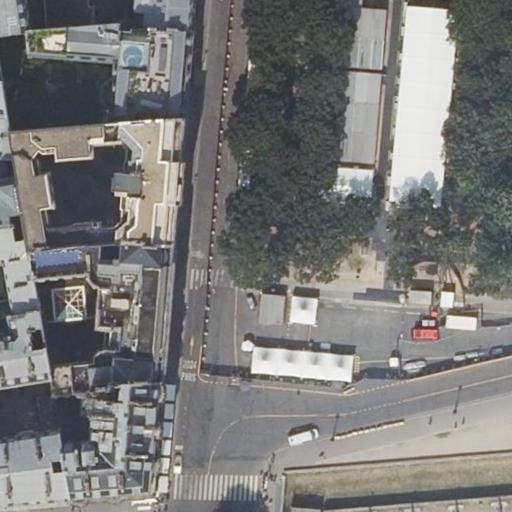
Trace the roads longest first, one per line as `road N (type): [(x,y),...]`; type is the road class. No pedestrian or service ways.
road 1 (residential): [(237,0),(215,378)]
road 2 (secondary): [(215,378),(511,355)]
road 3 (secondary): [(215,378),(203,511)]
